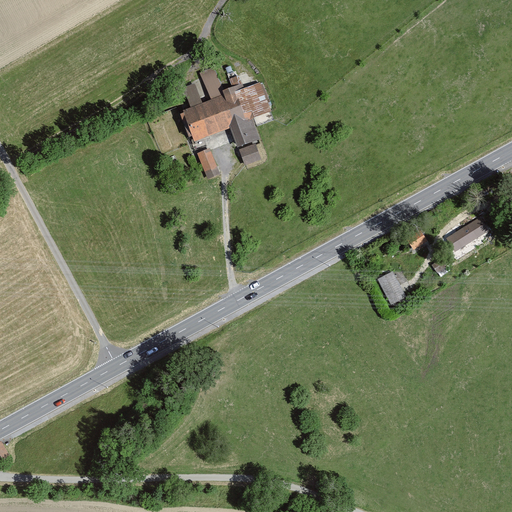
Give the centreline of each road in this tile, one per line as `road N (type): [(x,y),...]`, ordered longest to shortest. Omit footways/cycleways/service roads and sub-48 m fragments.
road 1 (secondary): [(511,151),(0,430)]
road 2 (residential): [(0,476),(268,481),(356,511)]
road 3 (track): [(8,162),(200,47),(222,0)]
road 4 (track): [(0,146),(116,367)]
road 5 (track): [(226,156),(236,301)]
